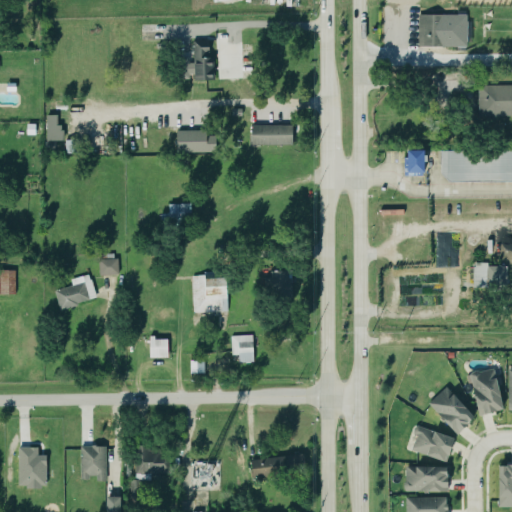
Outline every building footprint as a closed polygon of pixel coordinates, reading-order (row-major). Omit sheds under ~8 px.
[(417,15),(466,14),(467,46),(418,47),(417,15)] [(197,81),(217,81),(216,40),(197,41),(197,63),(189,64),(189,75),(197,75),(197,81)] [(6,83),(16,83),(16,91),(6,91),(6,83)] [(511,85),(511,115),(480,116),(479,86),(511,85)] [(60,116),(49,116),(50,142),(67,142),(66,126),(61,126),(60,116)] [(27,124),(35,124),(35,134),(27,134),(27,124)] [(252,124),(293,124),(293,145),(252,145),(252,124)] [(177,131),(206,130),(206,135),(216,135),(216,152),(177,153),(177,131)] [(65,153),(65,140),(77,140),(78,153),(65,153)] [(408,172),(407,150),(423,149),(424,171),(408,172)] [(444,155),(444,182),(511,180),(511,151),(497,152),(497,154),(444,155)] [(186,217),(195,217),(195,205),(173,205),(173,214),(164,215),(164,223),(186,222),(186,217)] [(118,259),(118,274),(99,275),(98,260),(118,259)] [(492,264),(477,263),(476,288),(509,289),(510,267),(492,267),(492,264)] [(0,270),(15,270),(15,294),(0,294),(0,270)] [(293,295),(294,273),(272,272),(271,294),(293,295)] [(74,279),(75,286),(58,290),(63,309),(99,300),(93,274),(74,279)] [(195,277),(195,313),(234,312),(233,276),(195,277)] [(257,362),(256,335),(234,336),(234,355),(242,355),(242,363),(257,362)] [(172,338),(154,338),(154,358),(173,358),(172,338)] [(190,361),(204,361),(203,373),(190,373),(190,361)] [(509,410),(502,378),(499,379),(496,368),(472,374),(482,416),(509,410)] [(462,435),(480,417),(450,386),(432,403),(462,435)] [(453,462),(460,438),(419,425),(416,434),(420,435),(415,450),(453,462)] [(173,476),(173,451),(152,451),(152,446),(138,445),(137,475),(173,476)] [(108,481),(109,446),(84,446),(83,478),(99,478),(99,481),(108,481)] [(22,487),(50,487),(51,455),(42,455),(42,447),(22,447),(22,487)] [(254,459),(256,476),(308,471),(306,454),(254,459)] [(511,465),(503,466),(503,508),(511,507),(511,465)] [(454,492),(454,467),(409,467),(408,492),(454,492)] [(125,511),(125,497),(111,497),(110,511),(125,511)] [(451,511),(451,497),(409,498),(408,511),(451,511)]
